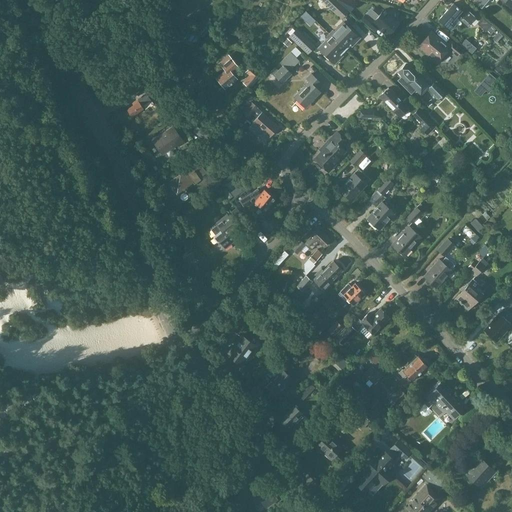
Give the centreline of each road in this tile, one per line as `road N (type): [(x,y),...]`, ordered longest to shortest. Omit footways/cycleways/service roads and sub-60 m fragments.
road 1 (residential): [(20,0),(111,147),(161,314),(179,344)]
road 2 (residential): [(511,407),(317,206),(292,196)]
road 3 (residential): [(292,196),(281,171),(286,154),(434,0)]
road 4 (residential): [(179,344),(331,511)]
road 5 (residential): [(179,344),(264,254),(292,196)]
